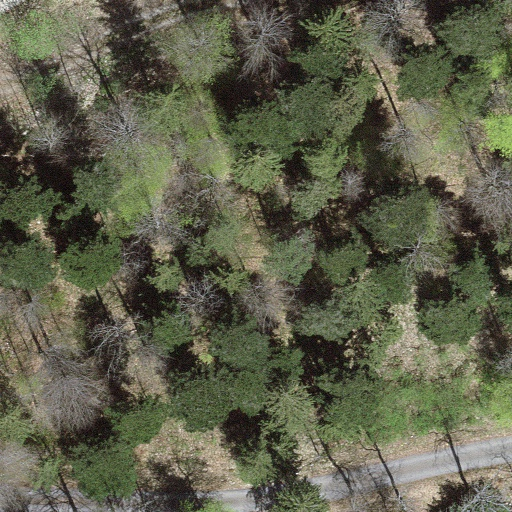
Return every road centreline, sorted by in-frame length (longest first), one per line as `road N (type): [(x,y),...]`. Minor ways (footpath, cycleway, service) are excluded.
road 1 (unclassified): [(0,496),(245,510),(511,451)]
road 2 (track): [(0,85),(219,0)]
